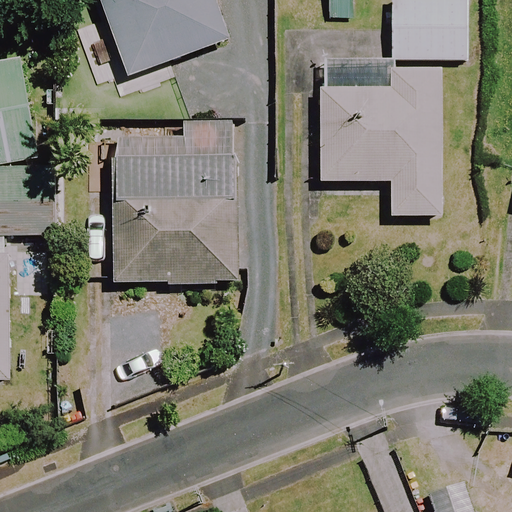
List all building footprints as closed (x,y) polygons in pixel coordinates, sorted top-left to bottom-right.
[(102,0),(129,82),(174,67),(190,118),(245,100),(227,43),(213,0),(102,0)] [(397,3),(395,68),(327,66),(323,185),(392,187),(391,220),(436,222),(440,69),(473,70),(475,5),(397,3)] [(33,169),(16,65),(0,67),(0,244),(58,235),(47,167),(33,169)] [(243,290),(249,131),(185,129),(184,146),(121,144),(116,285),(243,290)] [(0,385),(13,386),(12,265),(0,265),(0,385)] [(479,511),(473,491),(434,503),(436,511),(479,511)]
